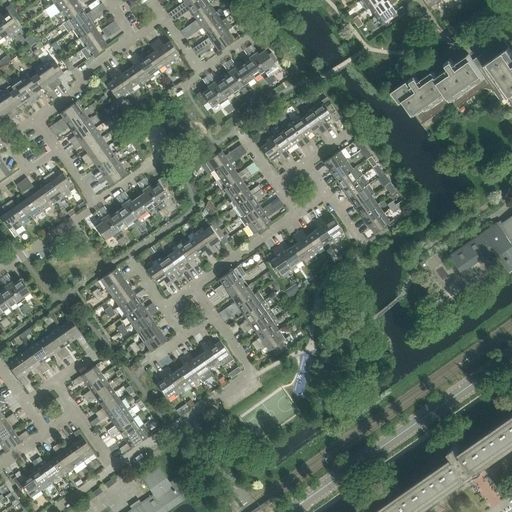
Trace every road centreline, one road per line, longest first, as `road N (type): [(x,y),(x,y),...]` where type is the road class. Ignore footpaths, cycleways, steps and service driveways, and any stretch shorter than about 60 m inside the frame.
road 1 (tertiary): [(291,511),(511,356)]
road 2 (residential): [(187,417),(251,372),(215,316)]
road 3 (residential): [(135,37),(34,118)]
road 4 (residential): [(194,285),(297,213)]
